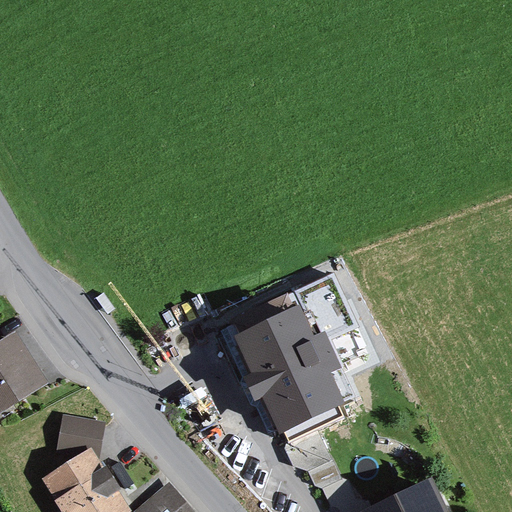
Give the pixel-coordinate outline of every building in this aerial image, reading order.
[(287,443),(290,442),(315,430),(342,418),(336,404),(353,396),(329,341),(356,328),(333,278),(234,324),(287,443)] [(104,293),(96,299),(107,314),(115,308),(104,293)] [(0,408),(39,384),(12,342),(1,349),(0,346),(0,408)] [(67,421),(62,449),(93,454),(98,426),(67,421)] [(324,449),(315,430),(290,442),(295,448),(290,459),(294,466),(308,472),(315,486),(323,488),(331,505),(339,508),(340,511),(439,511),(430,492),(386,511),(368,511),(363,502),(356,500),(347,483),(340,480),(331,463),(325,460),(322,453),(324,449)] [(47,484),(64,511),(116,511),(118,511),(98,478),(104,474),(92,455),(47,484)] [(144,511),(183,511),(167,492),(144,511)]
